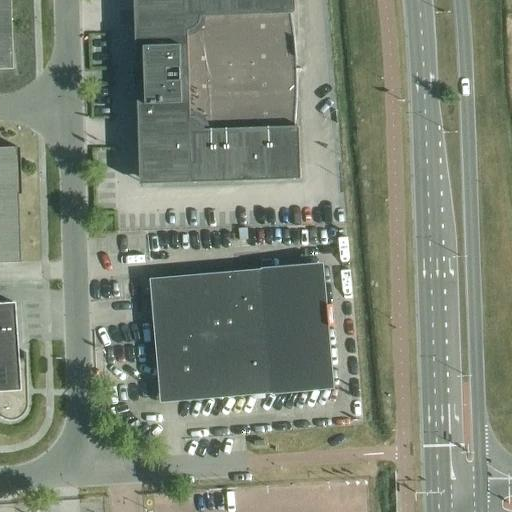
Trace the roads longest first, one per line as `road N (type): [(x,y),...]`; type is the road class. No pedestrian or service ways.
road 1 (primary): [(417,0),(436,504)]
road 2 (primary): [(480,488),(462,0)]
road 3 (residential): [(86,473),(69,105)]
road 4 (residential): [(86,473),(249,463)]
